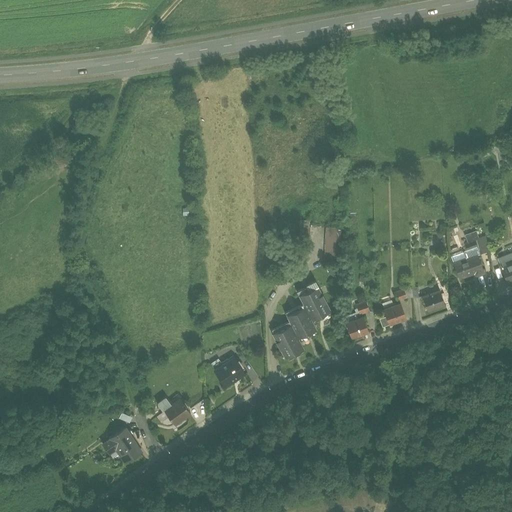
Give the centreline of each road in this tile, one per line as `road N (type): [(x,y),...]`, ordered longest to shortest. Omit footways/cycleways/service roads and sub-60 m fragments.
road 1 (primary): [(490,0),(137,64),(0,77)]
road 2 (residential): [(97,511),(283,395),(511,304)]
road 3 (track): [(128,65),(80,230),(87,279),(137,417)]
road 4 (track): [(0,187),(87,102),(121,95)]
